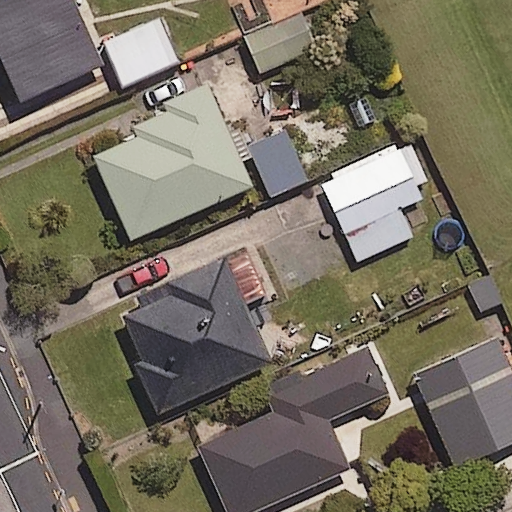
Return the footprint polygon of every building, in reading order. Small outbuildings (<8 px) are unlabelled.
[(102,65),(73,0),(0,0),(0,51),(21,100),(102,65)] [(306,52),(293,17),(246,35),(259,70),(306,52)] [(179,62),(159,19),(103,44),(122,87),(179,62)] [(160,103),(164,112),(121,131),(125,139),(93,153),(131,238),(251,185),(206,83),(160,103)] [(306,180),(287,131),(250,146),(270,195),(306,180)] [(420,198),(396,145),(323,177),(359,259),(411,236),(399,207),(420,198)] [(276,291),(256,247),(136,300),(141,310),(120,320),(160,411),(270,362),(245,305),(276,291)] [(511,442),(511,374),(497,339),(415,375),(455,467),(511,442)] [(382,395),(364,354),(268,396),(275,413),(198,446),(227,511),(249,511),(348,469),(326,419),(382,395)]
